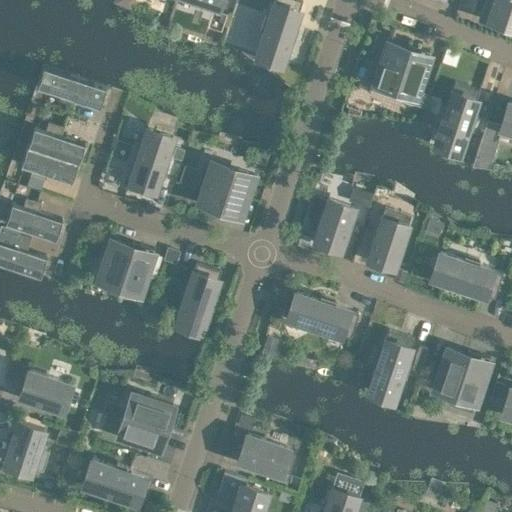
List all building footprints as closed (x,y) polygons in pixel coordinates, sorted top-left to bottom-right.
[(113,0),(113,2),(131,8),(133,0),(113,0)] [(282,61),(290,38),(294,39),(299,25),(295,24),(302,0),(274,0),(269,15),(265,14),(260,28),(265,29),(257,53),(282,61)] [(511,0),(486,0),(482,14),(501,20),(499,24),(511,28),(511,0)] [(387,39),(371,89),(413,102),(425,105),(429,93),(417,89),(431,49),(408,42),(406,46),(387,39)] [(106,85),(43,64),(37,84),(61,92),(58,99),(73,104),(76,97),(99,104),(106,85)] [(480,88),(455,80),(447,103),(442,102),(438,116),(442,117),(434,140),(459,149),(467,126),(472,127),(476,113),(472,111),(480,88)] [(480,97),(476,110),(488,114),(493,100),(480,97)] [(502,123),(498,136),(500,137),(511,141),(511,101),(510,101),(502,123)] [(488,118),(481,141),(497,146),(500,137),(498,136),(502,123),(488,118)] [(46,128),(34,124),(27,143),(78,160),(78,159),(85,141),(61,133),(63,125),(49,120),(46,128)] [(135,164),(127,187),(152,195),(160,172),(165,174),(169,159),(165,158),(173,135),(148,126),(140,149),(135,148),(131,162),(135,164)] [(48,171),(71,179),(78,160),(27,143),(21,162),(33,166),(30,173),(45,178),(48,171)] [(185,147),(176,144),(172,155),(181,158),(185,147)] [(212,158),(199,198),(218,204),(216,208),(239,216),(254,172),(212,158)] [(184,163),(179,180),(191,184),(197,167),(184,163)] [(357,199),(370,204),(374,192),(361,188),(357,199)] [(317,194),(309,217),(320,221),(315,237),(340,246),(354,205),(328,197),(328,198),(317,194)] [(24,204),(12,199),(5,219),(55,236),(62,216),(39,209),(41,201),(26,196),(24,204)] [(368,255),(394,264),(411,214),(385,205),(368,255)] [(429,216),(425,228),(439,233),(443,221),(429,216)] [(1,222),(0,224),(0,259),(40,273),(47,253),(27,247),(32,233),(1,222)] [(111,236),(98,276),(140,290),(155,246),(132,239),(130,243),(111,236)] [(168,245),(163,257),(176,262),(180,250),(168,245)] [(494,296),(503,271),(478,263),(479,259),(465,254),(463,258),(440,251),(432,276),(455,283),(454,288),(468,293),(469,288),(494,296)] [(221,268),(196,260),(189,283),(184,282),(179,296),(184,297),(176,320),(201,329),(209,306),(213,307),(218,293),(214,291),(221,268)] [(181,264),(179,271),(186,273),(188,266),(181,264)] [(396,266),(392,277),(404,281),(408,270),(396,266)] [(511,281),(511,278),(505,277),(500,291),(508,294),(511,281)] [(296,291),(288,316),(311,323),(310,328),(324,333),(325,328),(350,336),(359,311),(334,303),(335,298),(321,294),(319,298),(296,291)] [(376,365),(368,388),(393,396),(401,373),(405,375),(410,360),(406,359),(413,336),(388,328),(381,351),(376,349),(371,363),(376,365)] [(267,334),(261,351),(273,355),(279,338),(267,334)] [(418,349),(413,365),(420,368),(426,352),(427,347),(420,344),(418,349)] [(447,345),(434,385),(456,392),(452,404),(472,410),(490,355),(468,348),(466,351),(447,345)] [(425,357),(421,369),(431,372),(435,360),(425,357)] [(62,408),(70,382),(29,368),(21,394),(62,408)] [(496,380),(491,395),(499,397),(504,383),(496,380)] [(511,384),(511,385),(502,410),(511,413),(511,384)] [(173,403),(133,390),(119,432),(163,446),(170,424),(166,422),(173,403)] [(239,411),(235,423),(250,428),(254,416),(239,411)] [(18,419),(5,460),(31,468),(32,466),(43,469),(49,450),(38,447),(44,428),(18,419)] [(60,427),(55,441),(71,446),(76,432),(60,427)] [(247,432),(239,458),(280,472),(281,468),(290,471),(297,452),(287,449),(288,446),(247,432)] [(92,456),(84,482),(107,489),(105,494),(120,498),(121,494),(144,502),(153,477),(130,469),(131,464),(117,460),(115,464),(92,456)] [(232,497),(233,493),(237,494),(241,481),(245,483),(247,476),(225,469),(217,492),(232,497)] [(237,494),(231,511),(259,511),(267,490),(245,483),(241,481),(237,494)] [(319,511),(351,511),(358,494),(333,486),(325,509),(320,508),(319,511)] [(281,489),(278,497),(288,501),(291,492),(281,489)] [(363,497),(359,510),(365,511),(367,511),(372,500),(363,497)]
